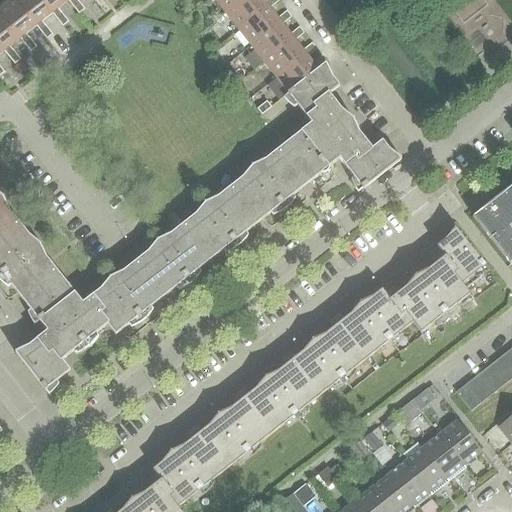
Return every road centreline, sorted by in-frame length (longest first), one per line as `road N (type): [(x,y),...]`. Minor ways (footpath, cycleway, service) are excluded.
road 1 (residential): [(395,180),(424,220),(57,511)]
road 2 (residential): [(54,448),(395,180)]
road 3 (residential): [(428,155),(306,0)]
road 4 (residential): [(0,109),(10,105),(116,241)]
